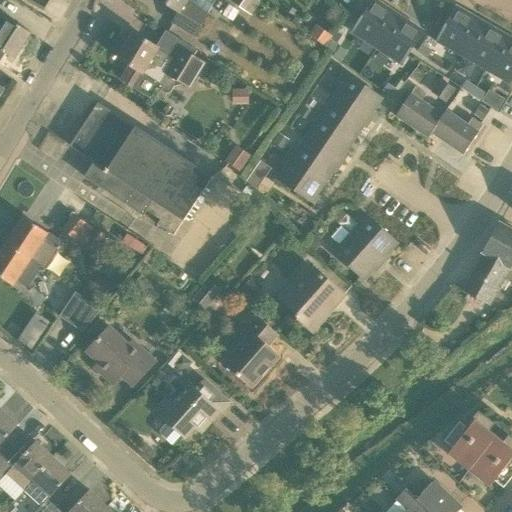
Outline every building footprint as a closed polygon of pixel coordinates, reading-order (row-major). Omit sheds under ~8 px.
[(195,38),(210,14),(208,13),(216,0),(160,0),(179,11),(171,24),(195,38)] [(261,0),(236,0),(235,3),(253,15),(263,1),(261,0)] [(361,20),(353,32),(377,48),(398,16),(374,0),(361,20)] [(457,8),(438,41),(462,56),(482,22),(457,8)] [(398,16),(377,48),(401,64),(422,32),(398,16)] [(6,22),(0,18),(0,50),(15,60),(31,33),(8,19),(6,22)] [(482,22),(462,56),(487,69),(506,36),(482,22)] [(324,45),(331,36),(315,25),(309,36),(324,45)] [(175,58),(156,47),(133,33),(118,59),(130,66),(122,80),(135,88),(144,75),(154,82),(158,84),(156,87),(167,93),(171,92),(174,86),(182,84),(190,89),(206,63),(193,56),(196,50),(184,43),(175,58)] [(511,39),(506,36),(487,69),(511,84),(511,82),(511,39)] [(330,39),(324,47),(334,54),(333,55),(332,57),(340,63),(342,60),(348,52),(330,39)] [(422,44),(418,51),(429,57),(433,50),(422,44)] [(369,119),(383,98),(345,72),(339,80),(344,84),(336,97),(369,119)] [(466,81),(462,88),(472,94),(476,88),(466,81)] [(443,115),(422,101),(427,94),(416,86),(407,99),(396,116),(429,138),(432,133),(448,111),(446,110),(443,115)] [(476,88),(472,94),(482,101),(486,94),(476,88)] [(237,90),(233,90),(233,104),(238,104),(249,104),(248,90),(237,90)] [(369,119),(336,97),(328,109),(322,105),(316,114),(355,140),(369,119)] [(136,130),(98,104),(71,146),(95,162),(85,177),(144,216),(147,211),(160,220),(157,225),(174,237),(213,179),(137,128),(136,130)] [(481,104),(476,113),(486,120),(491,111),(481,104)] [(469,124),(448,111),(432,133),(464,155),(483,125),(473,118),(469,124)] [(340,161),(355,140),(316,114),(311,121),(316,125),(307,138),(340,161)] [(340,161),(307,138),(299,150),(294,146),(287,156),(326,182),(340,161)] [(236,146),(225,161),(240,172),(251,156),(236,146)] [(314,205),(319,197),(317,196),(326,182),(287,156),(282,164),(287,167),(278,180),(314,205)] [(339,208),(331,216),(340,223),(347,215),(339,208)] [(381,262),(387,255),(398,243),(364,211),(356,219),(360,223),(350,234),(381,262)] [(62,229),(84,247),(97,231),(74,214),(62,229)] [(56,255),(64,244),(24,217),(6,245),(40,268),(51,251),(56,255)] [(511,270),(511,229),(499,223),(482,253),(483,254),(472,274),(474,275),(465,292),(488,305),(497,288),(499,289),(510,269),(511,270)] [(381,262),(350,234),(341,245),(337,241),(329,250),(364,281),(381,262)] [(0,277),(28,296),(35,286),(30,283),(40,268),(6,245),(0,253),(0,277)] [(335,307),(345,296),(310,265),(280,299),(298,314),(296,317),(310,329),(332,305),(335,307)] [(128,287),(139,296),(150,284),(138,274),(128,287)] [(241,288),(254,298),(260,291),(247,281),(241,288)] [(88,300),(76,291),(59,316),(83,332),(101,310),(98,308),(88,300)] [(252,389),(280,356),(270,347),(279,336),(257,316),(240,335),(245,339),(223,363),(252,389)] [(98,363),(95,366),(94,367),(113,385),(122,375),(134,386),(156,361),(133,340),(129,344),(110,327),(87,352),(98,363)] [(192,363),(183,356),(175,366),(180,369),(188,368),(192,363)] [(173,405),(166,399),(156,411),(169,423),(161,431),(161,435),(172,445),(177,445),(184,437),(185,437),(195,426),(201,432),(228,402),(205,381),(196,390),(191,385),(173,405)] [(0,462),(5,456),(0,451),(0,445),(18,425),(1,409),(0,409),(0,462)] [(511,437),(492,422),(479,411),(466,427),(459,422),(444,441),(453,448),(449,454),(490,487),(495,481),(503,488),(511,476),(511,437)] [(24,490),(54,458),(36,441),(30,448),(21,440),(6,457),(5,456),(0,462),(0,481),(7,474),(24,490)] [(51,496),(72,474),(54,458),(24,490),(42,506),(36,511),(53,511),(57,508),(48,499),(51,496)] [(458,511),(463,508),(434,481),(421,495),(410,484),(397,499),(410,511),(458,511)] [(102,511),(107,507),(90,490),(69,511),(61,511),(57,508),(53,511),(102,511)] [(410,511),(397,499),(396,500),(407,510),(405,511),(384,511),(385,511),(384,511),(410,511)]
